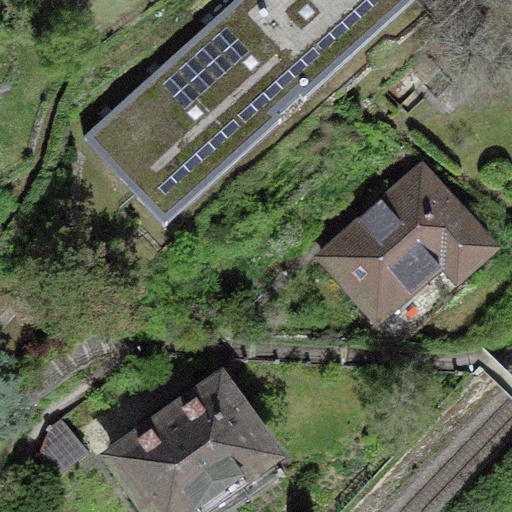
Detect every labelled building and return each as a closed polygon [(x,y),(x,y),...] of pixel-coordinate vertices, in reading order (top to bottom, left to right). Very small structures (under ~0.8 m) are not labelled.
[(209,0),(70,125),(163,228),(281,122),(275,117),(298,96),(304,103),(319,88),(416,0),(209,0)] [(416,0),(319,88),(330,105),(370,70),(368,56),(385,40),(398,44),(426,18),(437,30),(468,0),(416,0)] [(490,250),(419,172),(321,259),(377,321),(441,264),(456,281),(490,250)] [(232,511),(284,476),(219,386),(111,460),(146,511),(232,511)] [(44,440),(39,457),(53,475),(83,451),(60,421),(50,429),(44,440)]
